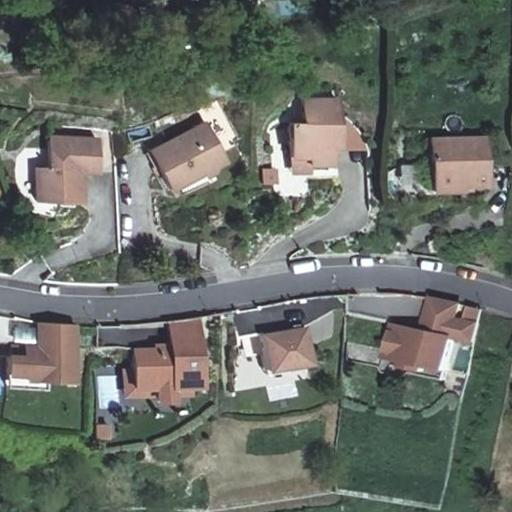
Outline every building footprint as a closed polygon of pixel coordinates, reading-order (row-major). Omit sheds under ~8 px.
[(339,149),(338,102),(303,103),(303,128),(293,128),(292,160),(310,160),(310,167),(332,167),(332,149),(339,149)] [(208,127),(152,154),(170,191),(205,174),(204,171),(208,169),(212,171),(226,164),(208,127)] [(77,141),(48,140),(47,172),(34,171),(33,202),(78,204),(79,173),(96,174),(97,142),(77,141)] [(461,188),(468,188),(487,187),(485,141),(429,143),(429,193),(460,193),(461,188)] [(310,160),(292,160),(292,175),(310,175),(310,167),(310,160)] [(397,181),(414,181),(415,164),(398,163),(397,181)] [(463,306),(434,301),(427,333),(397,327),(390,361),(410,365),(409,370),(428,374),(430,369),(449,373),(456,339),(476,344),(480,325),(460,321),(463,306)] [(202,375),(198,320),(169,324),(169,329),(171,351),(135,352),(137,373),(138,389),(193,388),(193,376),(202,375)] [(51,384),(76,384),(77,328),(39,324),(39,352),(13,352),(13,362),(11,362),(11,379),(29,380),(29,384),(51,384)] [(311,364),(304,329),(262,336),(268,372),(289,368),(311,364)] [(289,368),(268,372),(269,377),(290,373),(289,368)] [(138,389),(137,373),(129,373),(131,398),(160,397),(161,403),(176,403),(176,397),(194,396),(193,388),(138,389)] [(51,393),(51,384),(29,384),(29,380),(11,379),(11,393),(51,393)]
